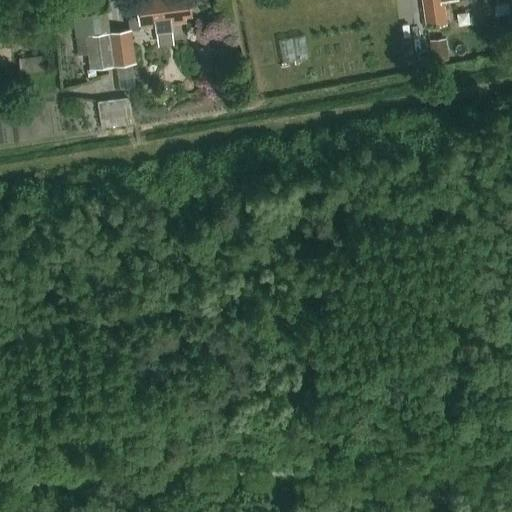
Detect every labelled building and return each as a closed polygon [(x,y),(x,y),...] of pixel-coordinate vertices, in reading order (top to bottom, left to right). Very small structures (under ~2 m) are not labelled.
[(186,15),(192,14),(190,0),(136,0),(141,29),(156,26),(157,33),(173,31),(172,24),(187,22),(186,15)] [(421,0),(425,27),(445,24),(442,2),(458,0),(421,0)] [(131,29),(77,37),(80,55),(86,54),(88,69),(117,65),(132,63),(136,62),(131,29)] [(430,40),(433,61),(449,59),(446,38),(430,40)] [(132,63),(117,65),(120,89),(136,87),(132,63)] [(99,102),(104,129),(132,124),(127,97),(99,102)]
